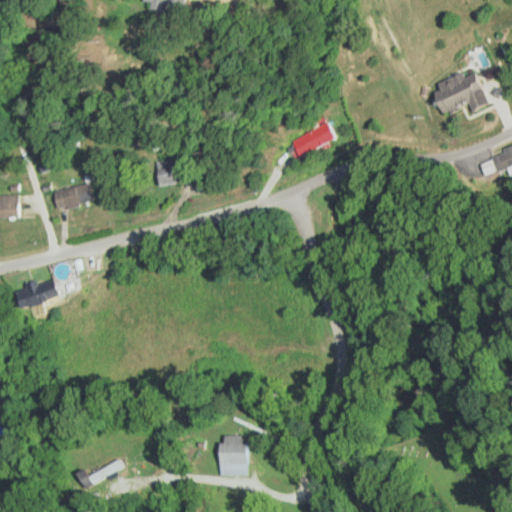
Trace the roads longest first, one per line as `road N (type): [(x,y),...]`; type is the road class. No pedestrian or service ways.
road 1 (residential): [(0,266),(232,210),(366,160),(455,154),(511,128)]
road 2 (residential): [(311,505),(308,466),(345,360),(290,191)]
